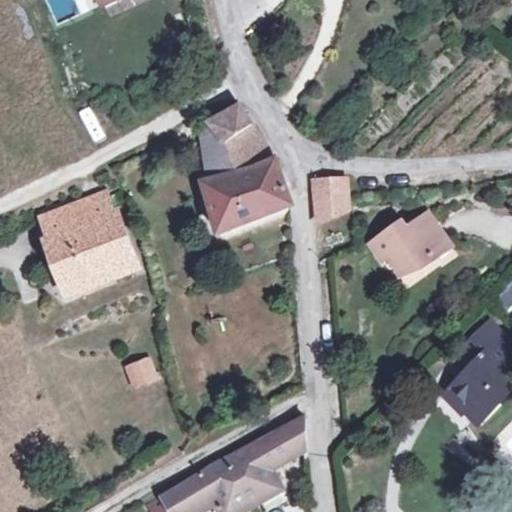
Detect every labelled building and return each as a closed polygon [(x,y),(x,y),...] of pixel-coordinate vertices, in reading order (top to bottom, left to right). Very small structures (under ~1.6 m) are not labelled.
[(229,147),(211,158),(212,177),(218,199),(212,201),(219,232),(291,205),(290,195),(277,160),(242,107),(240,107),(211,124),(229,147)] [(206,127),(211,158),(229,147),(211,124),(206,127)] [(348,178),(315,178),(318,222),(325,219),(350,208),(349,185),(348,178)] [(39,219),(47,240),(118,212),(110,192),(39,219)] [(138,263),(118,212),(47,240),(67,290),(138,263)] [(371,245),(383,262),(389,258),(402,276),(419,265),(421,270),(434,261),(435,249),(447,241),(428,213),(407,229),(402,223),(371,245)] [(452,248),(447,241),(435,249),(434,261),(452,248)] [(511,311),(511,287),(496,305),(508,316),(511,311)] [(449,394),(464,409),(480,424),(511,392),(511,347),(488,324),(467,346),(478,357),(467,368),(471,372),(449,394)] [(138,387),(155,379),(148,360),(129,368),(138,387)] [(464,409),(449,394),(442,401),(458,416),(464,409)] [(204,511),(218,504),(222,511),(242,511),(282,489),(271,471),(307,450),(305,416),(183,485),(150,504),(154,511),(204,511)]
